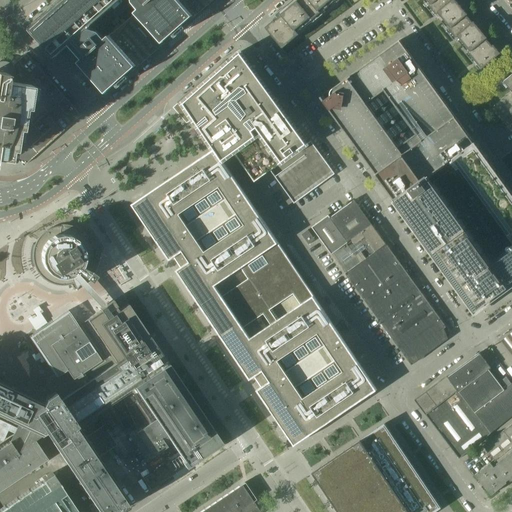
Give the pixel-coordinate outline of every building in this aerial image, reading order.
[(67,0),(34,29),(34,30),(55,53),(74,37),(89,54),(81,61),(81,62),(80,62),(106,92),(106,91),(106,92),(135,66),(162,42),(163,41),(163,42),(192,16),(209,0),(67,0)] [(300,0),(298,1),(298,0),(281,14),(282,15),(275,21),(274,20),(266,27),(281,46),(285,42),(287,45),(299,34),(298,32),(335,0),(300,0)] [(423,0),(442,22),(461,6),(455,0),(423,0)] [(461,6),(442,22),(462,45),(480,30),(473,22),(472,22),(466,15),(467,15),(461,6)] [(487,38),(480,30),(462,45),(482,69),(500,54),(493,45),(492,46),(486,39),(487,38)] [(475,143),(400,40),(334,88),(333,89),(332,89),(332,90),(332,91),(331,92),(331,93),(331,94),(331,95),(324,101),(386,186),(396,200),(475,143)] [(191,118),(193,117),(215,149),(221,159),(223,157),(233,151),(255,181),(270,171),(308,144),(242,53),(230,63),(227,59),(179,100),(191,118)] [(79,115),(29,59),(25,54),(12,65),(9,63),(8,63),(7,62),(6,62),(5,61),(3,61),(1,61),(0,61),(0,158),(8,159),(18,161),(23,166),(79,115)] [(335,174),(324,159),(323,158),(320,154),(311,142),(308,144),(270,171),(283,188),(294,203),(335,174)] [(511,194),(482,153),(475,143),(396,200),(476,310),(511,284),(511,194)] [(221,159),(215,149),(160,186),(132,204),(170,260),(174,257),(181,267),(177,270),(250,380),(254,377),(261,387),(257,389),(295,445),(377,390),(336,330),(221,159)] [(331,254),(372,225),(354,200),(330,218),(328,215),(312,227),(331,254)] [(345,273),(386,244),(372,225),(331,254),(345,273)] [(85,278),(88,280),(90,281),(95,274),(94,274),(93,273),(90,271),(89,270),(89,269),(89,268),(90,267),(90,266),(91,265),(91,264),(91,263),(91,262),(92,261),(92,260),(92,259),(92,258),(92,257),(92,256),(92,255),(92,254),(92,253),(92,252),(92,251),(91,250),(91,249),(91,248),(91,247),(90,246),(90,245),(90,244),(89,244),(89,243),(88,242),(88,241),(87,240),(87,239),(86,238),(85,237),(84,236),(84,235),(83,234),(82,234),(81,233),(81,232),(80,232),(79,231),(78,231),(77,230),(76,230),(76,229),(75,229),(74,228),(73,228),(72,228),(71,227),(70,227),(69,227),(68,227),(67,227),(66,226),(65,226),(64,226),(63,226),(62,226),(61,226),(60,226),(59,226),(58,226),(57,227),(56,227),(55,227),(54,227),(53,228),(52,228),(51,228),(50,229),(49,229),(48,230),(47,230),(46,231),(45,231),(44,232),(43,233),(42,234),(41,234),(41,235),(40,236),(39,237),(38,237),(38,238),(37,239),(37,240),(36,240),(36,241),(36,242),(35,243),(35,244),(34,245),(32,244),(32,245),(31,246),(31,247),(31,248),(31,249),(30,250),(30,252),(30,253),(30,254),(30,255),(30,256),(30,257),(30,258),(30,259),(30,260),(30,261),(30,262),(31,263),(31,264),(31,265),(31,266),(32,267),(34,267),(35,268),(35,269),(36,270),(36,271),(37,272),(37,273),(38,274),(39,275),(39,276),(40,277),(41,277),(41,278),(42,279),(43,279),(44,280),(45,281),(46,282),(47,282),(48,283),(49,283),(50,284),(51,284),(52,284),(53,285),(54,285),(55,285),(56,285),(57,286),(58,286),(59,286),(60,286),(61,286),(62,286),(63,286),(64,286),(65,286),(66,286),(67,286),(68,286),(69,285),(70,285),(71,285),(72,284),(73,284),(76,290),(76,291),(77,291),(76,289),(80,285),(85,278)] [(315,240),(307,230),(301,235),(309,245),(315,240)] [(446,327),(386,244),(345,273),(411,365),(448,339),(444,329),(446,327)] [(88,280),(85,278),(80,285),(89,294),(101,307),(105,304),(93,292),(85,283),(85,282),(86,282),(87,282),(87,281),(88,280)] [(0,511),(0,488),(29,469),(31,468),(29,465),(35,462),(36,464),(37,464),(38,463),(42,461),(46,458),(34,439),(45,432),(51,442),(54,441),(101,511),(117,511),(118,511),(128,505),(124,500),(126,499),(122,494),(118,487),(79,430),(98,418),(104,427),(109,424),(111,426),(112,429),(104,434),(108,441),(107,442),(119,459),(136,447),(146,461),(167,447),(165,445),(163,441),(168,438),(179,455),(165,464),(162,460),(148,470),(150,474),(143,479),(150,490),(158,485),(186,466),(220,443),(167,363),(127,304),(125,306),(118,310),(115,307),(116,306),(115,305),(113,301),(112,300),(105,304),(101,307),(99,309),(100,310),(87,319),(78,326),(68,311),(48,325),(47,325),(42,329),(37,332),(36,333),(29,337),(50,368),(52,367),(57,374),(58,376),(48,382),(54,392),(51,394),(45,398),(42,403),(0,382),(0,415),(16,423),(15,426),(14,427),(0,420),(0,439),(3,441),(7,431),(12,433),(9,440),(0,446),(0,511)] [(27,319),(36,333),(48,325),(39,311),(40,310),(37,306),(32,310),(36,316),(32,319),(30,316),(27,319)] [(511,331),(500,340),(511,355),(511,331)] [(479,353),(448,376),(447,376),(490,433),(511,415),(511,383),(504,389),(489,370),(491,368),(479,353)] [(447,376),(414,400),(459,458),(490,433),(447,376)] [(313,472),(339,511),(434,511),(441,507),(385,423),(313,472)] [(507,483),(506,482),(509,479),(511,481),(511,480),(511,423),(483,447),(497,464),(494,467),(490,462),(475,474),(492,495),(507,483)] [(0,511),(78,511),(52,473),(0,508),(0,511)] [(259,511),(241,485),(200,511),(259,511)]
